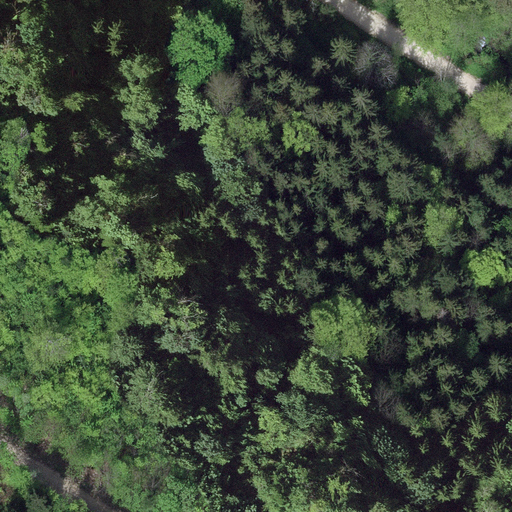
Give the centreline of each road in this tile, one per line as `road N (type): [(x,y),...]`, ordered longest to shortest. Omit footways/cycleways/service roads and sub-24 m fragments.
road 1 (track): [(296,0),(322,57),(427,167),(511,234)]
road 2 (track): [(332,0),(511,111)]
